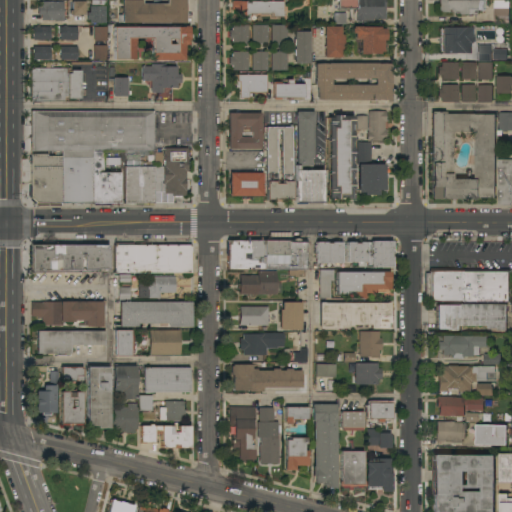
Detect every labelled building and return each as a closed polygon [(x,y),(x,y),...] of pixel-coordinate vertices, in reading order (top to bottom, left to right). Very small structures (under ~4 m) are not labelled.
[(118,23),(118,15),(122,15),(122,0),(142,0),(142,4),(167,4),(167,0),(186,0),(186,23),(118,23)] [(372,21),(348,21),(348,9),(338,9),(338,0),(385,0),(386,20),(372,20),(372,21)] [(477,0),(477,15),(459,15),(459,14),(453,14),(453,12),(439,12),(439,0),(477,0)] [(493,0),(508,0),(509,24),(493,25),(493,0)] [(84,1),(84,4),(86,4),(86,7),(84,7),(84,15),(69,15),(69,11),(71,11),(71,1),(84,1)] [(283,17),(273,17),(273,14),(250,14),(250,23),(240,23),(240,13),(237,13),(237,10),(231,10),(231,1),(239,1),(283,1),(283,17)] [(63,2),(63,21),(55,21),(55,20),(41,20),(41,15),(38,15),(38,7),(41,7),(41,2),(63,2)] [(106,7),(106,23),(90,23),(90,20),(87,20),(87,13),(90,13),(90,6),(106,7)] [(345,25),(334,25),(334,13),(345,13),(345,25)] [(232,44),(232,39),(229,39),(229,31),(232,31),(232,25),(248,26),(248,44),(232,44)] [(252,25),(268,26),(267,44),(251,44),(252,25)] [(271,25),(287,26),(287,44),(271,44),(271,25)] [(59,40),(59,27),(62,27),(62,26),(66,26),(66,27),(77,27),(76,41),(59,40)] [(33,40),(33,27),(50,27),(50,40),(33,40)] [(94,27),(106,27),(106,41),(94,41),(94,27)] [(113,28),(184,28),(184,27),(189,27),(189,41),(188,41),(188,43),(186,44),(184,45),(185,60),(152,60),(152,47),(149,47),(149,42),(143,42),(143,38),(134,39),(134,59),(114,60),(113,28)] [(324,27),(341,27),(341,35),(344,35),(344,50),(341,50),(341,58),(324,58),(324,27)] [(361,27),(361,28),(380,27),(380,29),(385,29),(386,40),(383,41),(383,52),(380,52),(380,54),(360,54),(360,53),(359,53),(358,41),(355,41),(354,34),(351,34),(351,29),(353,29),(353,27),(361,27)] [(443,54),(443,28),(472,28),(472,36),(474,36),(474,45),(470,45),(470,54),(443,54)] [(294,32),(310,32),(310,64),(294,64),(294,32)] [(107,46),(107,60),(93,60),(93,46),(107,46)] [(50,47),(50,60),(33,60),(33,47),(50,47)] [(60,60),(60,47),(77,47),(77,61),(60,60)] [(491,48),(491,62),(475,62),(475,48),(491,48)] [(493,49),(506,49),(506,60),(493,60),(493,49)] [(232,70),(232,65),(229,65),(229,57),(232,57),(232,52),(248,52),(248,70),(232,70)] [(251,52),(267,52),(267,71),(251,70),(251,52)] [(271,52),(287,52),(287,70),(271,70),(271,52)] [(475,80),(460,80),(461,62),(475,63),(475,80)] [(458,80),(441,80),(441,75),(438,75),(438,67),(441,67),(441,63),(458,63),(458,80)] [(492,80),(477,80),(478,63),(492,63),(492,80)] [(315,64),(328,64),(378,64),(392,64),(392,72),(391,72),(391,100),(378,100),(378,101),(329,101),(329,100),(317,100),(317,88),(315,88),(315,64)] [(151,81),(141,81),(141,67),(151,67),(151,65),(165,65),(165,67),(177,67),(177,75),(181,75),(181,84),(177,83),(177,88),(162,88),(162,93),(151,93),(151,81)] [(31,102),(31,69),(68,69),(68,71),(80,71),(80,99),(67,99),(67,97),(64,97),(64,102),(31,102)] [(266,75),(266,93),(249,93),(249,99),(239,99),(239,88),(235,88),(235,80),(237,80),(237,75),(266,75)] [(496,93),(496,76),(511,76),(511,86),(511,93),(496,93)] [(113,78),(127,78),(127,91),(129,91),(129,95),(127,95),(127,97),(113,97),(113,78)] [(273,82),(280,82),(280,84),(286,84),(286,80),(292,80),(292,84),(304,84),(304,98),(279,98),(279,100),(273,100),(273,82)] [(458,103),(441,102),(441,98),(438,98),(438,90),(441,90),(441,85),(458,85),(458,103)] [(475,103),(460,102),(461,85),(475,85),(475,103)] [(492,102),(477,102),(478,85),(492,85),(492,102)] [(367,141),(367,132),(368,132),(368,112),(384,111),(384,112),(386,112),(386,122),(384,122),(384,130),(386,130),(386,141),(367,141)] [(61,204),(61,157),(61,151),(31,152),(30,112),(153,112),(154,151),(102,151),(93,150),(93,204),(61,204)] [(323,203),(294,203),(294,188),(297,188),(297,182),(294,182),(294,166),(296,166),(296,112),(314,112),(314,127),(313,127),(313,159),(311,159),(311,166),(298,166),(298,171),(304,171),(304,169),(310,169),(310,171),(323,171),(323,203)] [(431,112),(445,112),(445,115),(495,115),(495,197),(479,197),(479,199),(431,199),(431,112)] [(499,113),(511,113),(511,131),(499,131),(499,113)] [(227,149),(228,114),(260,114),(260,149),(227,149)] [(327,122),(332,122),(332,116),(333,116),(333,114),(350,114),(350,116),(352,116),(352,123),(353,123),(353,200),(347,200),(347,199),(341,199),(341,200),(332,200),(332,199),(328,199),(327,122)] [(356,116),(367,116),(367,130),(356,130),(356,116)] [(266,128),(292,127),(292,200),(266,200),(266,128)] [(384,191),(378,191),(378,196),(364,196),(364,193),(357,193),(357,165),(356,165),(356,143),(370,143),(370,165),(384,165),(384,191)] [(93,150),(102,151),(102,170),(99,170),(99,173),(120,173),(120,204),(93,204),(93,150)] [(61,204),(60,204),(60,206),(37,206),(37,204),(36,203),(34,205),(30,200),(31,199),(30,198),(29,198),(29,187),(31,187),(31,155),(47,154),(47,157),(61,157),(61,204)] [(164,184),(162,184),(162,167),(164,167),(164,160),(187,160),(187,171),(185,171),(185,196),(171,196),(171,194),(164,194),(164,184)] [(497,160),(511,160),(511,205),(497,205),(497,160)] [(123,167),(153,167),(153,204),(152,204),(153,205),(135,205),(135,204),(123,204),(123,167)] [(262,173),(262,197),(250,197),(250,199),(240,199),(240,196),(229,197),(229,173),(262,173)] [(304,270),(304,278),(293,278),(293,270),(251,270),(251,275),(245,275),(245,270),(227,270),(227,241),(306,241),(306,270),(304,270)] [(391,252),(391,257),(392,257),(392,268),(347,268),(346,242),(391,242),(391,252)] [(326,243),(326,244),(331,244),(331,243),(341,243),(341,267),(316,267),(316,243),(326,243)] [(190,273),(114,273),(114,245),(190,245),(190,273)] [(107,246),(107,269),(99,269),(99,273),(30,273),(30,246),(107,246)] [(319,270),(333,270),(333,281),(330,281),(330,298),(319,298),(319,270)] [(430,271),(509,273),(509,303),(429,302),(429,301),(425,301),(425,274),(430,274),(430,271)] [(239,295),(239,276),(257,276),(257,272),(276,272),(276,295),(239,295)] [(336,273),(390,272),(390,283),(390,290),(375,290),(375,293),(364,293),(364,299),(354,299),(354,292),(345,292),(345,295),(336,295),(336,273)] [(118,283),(130,283),(130,275),(118,275),(118,283)] [(174,277),(175,293),(159,293),(159,299),(138,299),(138,283),(147,283),(147,282),(153,282),(153,277),(174,277)] [(118,288),(129,288),(129,300),(118,300),(118,288)] [(103,327),(85,327),(85,321),(74,321),(74,323),(62,323),(62,326),(41,326),(41,318),(38,318),(38,317),(30,317),(30,303),(102,302),(103,327)] [(191,302),(191,327),(167,327),(167,324),(137,324),(137,327),(119,327),(119,302),(191,302)] [(301,330),(279,330),(279,310),(282,310),(282,303),(301,303),(301,330)] [(319,303),(324,303),(324,304),(386,304),(386,303),(390,303),(390,329),(371,329),(371,325),(353,325),(353,326),(340,326),(340,329),(319,329),(319,303)] [(506,331),(498,330),(498,329),(487,328),(487,326),(460,325),(460,331),(458,331),(458,326),(455,326),(455,331),(448,331),(448,330),(436,329),(436,305),(458,306),(458,304),(506,305),(506,331)] [(267,307),(267,326),(239,325),(239,307),(267,307)] [(180,330),(180,355),(149,355),(149,330),(180,330)] [(104,331),(104,335),(106,335),(106,340),(104,340),(104,345),(86,345),(86,347),(82,347),(82,345),(70,345),(70,354),(49,354),(49,355),(46,355),(46,354),(36,354),(36,331),(104,331)] [(115,331),(132,331),(132,336),(133,336),(133,351),(132,351),(132,355),(130,355),(130,357),(115,357),(115,331)] [(358,332),(379,332),(379,339),(381,339),(381,350),(378,350),(378,358),(370,358),(370,357),(358,357),(358,332)] [(242,356),(242,350),(239,350),(239,340),(242,340),(242,334),(257,335),(257,333),(283,333),(283,347),(276,347),(276,348),(266,348),(265,356),(242,356)] [(486,337),(486,347),(479,347),(479,355),(473,355),(473,357),(463,357),(463,359),(452,359),(452,355),(442,355),(442,351),(437,351),(438,343),(442,343),(442,336),(486,337)] [(293,362),(293,353),(300,353),(300,348),(307,348),(307,363),(293,362)] [(483,365),(483,354),(500,354),(500,365),(483,365)] [(354,385),(355,372),(349,371),(349,365),(354,365),(354,363),(377,364),(377,369),(381,369),(381,380),(377,379),(377,385),(354,385)] [(262,388),(262,392),(249,392),(249,391),(232,391),(232,375),(230,375),(230,367),(232,367),(232,365),(252,365),(252,369),(256,369),(256,371),(272,371),(272,369),(279,369),(279,371),(284,371),(284,369),(292,369),(292,371),(301,371),(301,388),(262,388)] [(315,377),(315,365),(335,365),(335,378),(315,377)] [(458,391),(458,388),(447,388),(447,392),(438,391),(438,375),(440,375),(440,367),(448,367),(448,366),(468,366),(468,367),(473,367),(473,366),(494,366),(494,373),(487,372),(486,381),(477,380),(477,381),(472,381),(472,384),(471,384),(471,391),(458,391)] [(112,367),(136,367),(136,371),(137,371),(137,384),(136,384),(136,400),(122,401),(122,391),(112,391),(112,367)] [(82,368),(82,377),(82,381),(76,381),(76,382),(61,382),(61,368),(82,368)] [(108,429),(97,429),(97,426),(86,426),(87,368),(109,368),(108,429)] [(143,393),(143,368),(189,368),(189,393),(143,393)] [(49,371),(58,372),(58,385),(49,385),(49,371)] [(490,384),(490,387),(492,387),(492,395),(476,395),(476,384),(490,384)] [(55,386),(55,412),(50,413),(50,416),(41,417),(41,413),(36,413),(36,391),(43,391),(43,386),(55,386)] [(60,392),(68,392),(68,393),(74,393),(74,392),(82,392),(82,424),(61,424),(60,392)] [(151,396),(151,411),(139,411),(139,396),(151,396)] [(483,398),(483,411),(467,411),(467,406),(464,406),(464,417),(439,416),(439,408),(437,408),(437,397),(483,398)] [(159,408),(164,408),(164,401),(183,402),(183,411),(185,411),(184,415),(182,415),(182,421),(165,421),(159,421),(159,408)] [(391,403),(391,419),(382,419),(382,422),(381,422),(381,424),(374,424),(374,419),(368,419),(367,403),(391,403)] [(127,408),(127,404),(136,404),(136,408),(137,408),(137,430),(134,430),(134,433),(114,433),(114,430),(112,430),(111,408),(127,408)] [(335,405),(335,420),(336,420),(336,489),(321,486),(321,484),(314,484),(314,478),(312,478),(312,467),(313,467),(313,422),(312,422),(312,405),(335,405)] [(254,407),(254,416),(252,416),(252,420),(253,420),(253,439),(252,439),(252,450),(254,450),(254,460),(252,460),(252,463),(240,463),(240,460),(238,460),(238,458),(237,458),(237,449),(231,449),(231,435),(234,435),(234,426),(228,426),(228,407),(254,407)] [(308,407),(308,419),(290,420),(290,423),(284,423),(284,407),(308,407)] [(273,408),(273,422),(277,422),(277,426),(280,426),(280,433),(278,433),(278,464),(258,464),(259,445),(260,445),(260,438),(256,438),(256,422),(258,422),(258,408),(273,408)] [(340,412),(362,412),(363,429),(361,429),(361,431),(341,431),(341,428),(340,428),(340,412)] [(465,422),(465,413),(478,413),(478,414),(482,414),(482,421),(477,421),(477,422),(465,422)] [(495,414),(502,414),(502,419),(495,419),(495,421),(483,420),(483,413),(495,414)] [(463,422),(463,424),(463,423),(466,423),(466,428),(465,428),(465,440),(462,440),(462,443),(450,443),(450,441),(445,441),(435,441),(435,434),(437,434),(437,422),(463,422)] [(140,426),(148,426),(148,424),(152,424),(152,426),(173,426),(173,433),(178,433),(178,426),(190,426),(190,448),(160,448),(160,434),(157,434),(157,443),(140,443),(140,426)] [(474,425),(476,425),(507,426),(506,445),(475,444),(475,445),(474,445),(474,425)] [(380,430),(380,433),(390,433),(390,449),(378,448),(378,446),(366,446),(366,430),(380,430)] [(306,438),(306,444),(304,444),(304,451),(307,451),(307,466),(294,466),(294,471),(284,471),(284,462),(285,462),(285,440),(290,440),(290,438),(306,438)] [(362,452),(363,482),(364,482),(364,486),(361,486),(361,488),(355,488),(355,487),(347,487),(347,488),(341,488),(341,487),(338,487),(338,482),(340,482),(340,452),(362,452)] [(511,454),(511,482),(500,482),(499,454),(511,454)] [(432,511),(432,456),(495,456),(495,511),(432,511)] [(365,463),(367,463),(367,461),(376,461),(376,459),(390,459),(390,468),(392,468),(391,492),(381,492),(381,490),(368,490),(368,487),(365,487),(365,463)] [(499,511),(499,494),(507,494),(507,499),(511,499),(511,511),(499,511)] [(107,511),(111,500),(113,500),(113,502),(119,503),(119,502),(125,503),(125,504),(131,506),(131,505),(134,506),(132,511),(107,511)]
